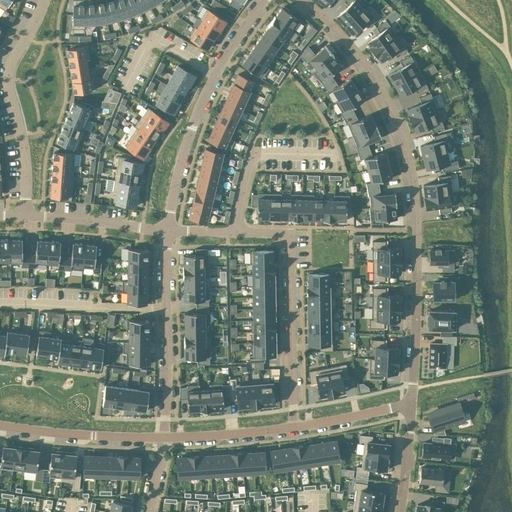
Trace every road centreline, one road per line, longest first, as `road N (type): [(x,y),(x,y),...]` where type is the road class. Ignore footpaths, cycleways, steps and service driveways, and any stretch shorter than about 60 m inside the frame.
road 1 (residential): [(301,0),(375,82),(408,158),(417,244),(411,403)]
road 2 (residential): [(293,428),(290,240),(282,233),(167,230)]
road 3 (residential): [(167,230),(192,126),(264,0)]
road 4 (residential): [(43,0),(7,79),(24,155),(25,215)]
road 5 (residential): [(163,439),(167,230)]
road 6 (residential): [(0,425),(163,439)]
road 7 (residential): [(25,215),(167,230)]
road 8 (residential): [(163,439),(293,428)]
road 9 (residential): [(293,428),(411,403)]
